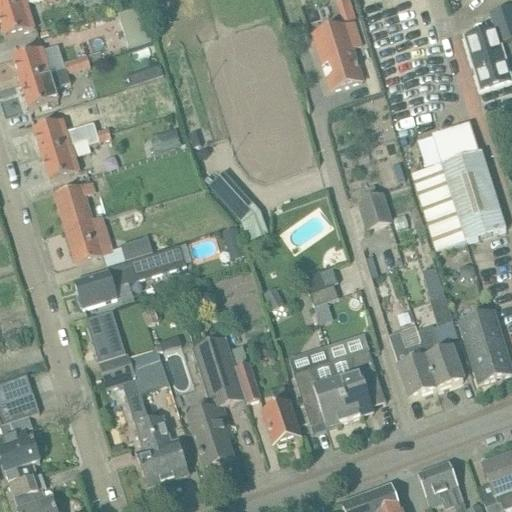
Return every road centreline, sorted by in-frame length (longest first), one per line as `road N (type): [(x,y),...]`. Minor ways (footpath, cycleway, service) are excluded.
road 1 (residential): [(109,511),(0,160)]
road 2 (unclassified): [(309,485),(511,411)]
